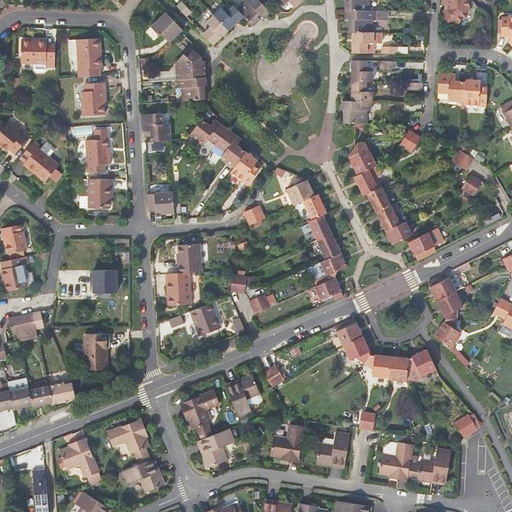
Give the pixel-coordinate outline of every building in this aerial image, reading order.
[(183,0),(178,5),(187,15),(192,10),(183,0)] [(244,0),(237,7),(244,15),(253,24),(263,16),(265,17),(271,11),(260,0),(244,0)] [(346,0),(346,2),(346,9),(348,9),(369,9),(369,0),(346,0)] [(470,13),(470,0),(445,0),(445,4),(448,4),(448,8),(444,12),(456,25),(470,13)] [(222,7),(215,14),(229,29),(244,15),(237,7),(234,4),(226,12),(222,7)] [(377,17),(377,9),(369,9),(348,9),(348,17),(350,17),(350,23),(350,31),(353,31),(372,31),(372,17),(377,17)] [(161,33),(170,42),(182,30),(183,29),(171,16),(166,11),(151,26),(159,34),(161,33)] [(212,25),(204,32),(214,43),(229,29),(215,14),(208,21),(212,25)] [(373,41),(374,31),(372,31),(353,31),(353,43),(353,52),(367,52),(367,41),(373,41)] [(78,58),(80,76),(101,74),(100,66),(103,66),(101,37),(70,40),(71,58),(78,58)] [(55,42),(46,42),(45,38),(21,38),(21,61),(45,62),(45,58),(55,59),(55,42)] [(175,61),(176,78),(177,78),(206,76),(206,63),(202,63),(202,56),(194,48),(187,55),(184,52),(175,61)] [(367,71),(367,59),(353,59),(353,68),(352,80),(366,80),(373,80),(373,71),(367,71)] [(451,98),(464,98),(465,80),(455,80),(456,72),(438,71),(437,90),(451,91),(451,98)] [(476,84),(486,85),(487,73),(476,72),(475,78),(477,78),(476,84)] [(181,87),(182,99),(203,98),(206,98),(205,85),(207,85),(206,76),(177,78),(178,87),(181,87)] [(464,103),(485,104),(486,85),(476,84),(477,78),(475,78),(465,78),(465,80),(464,98),(464,103)] [(366,91),(366,80),(352,80),(352,90),(352,100),(371,101),(372,101),(373,92),(366,91)] [(103,98),(106,98),(105,81),(85,82),(86,90),(82,90),(83,115),(105,113),(104,104),(103,98)] [(371,110),(371,101),(352,100),(343,100),(342,109),(345,109),(345,116),(344,122),(347,123),(355,123),(366,123),(367,110),(371,110)] [(511,101),(502,106),(511,124),(511,101)] [(151,129),(152,140),(153,140),(164,139),(171,138),(168,111),(143,112),(144,123),(144,129),(151,129)] [(211,125),(202,118),(191,134),(213,150),(218,143),(229,129),(215,119),(211,125)] [(5,124),(0,119),(0,143),(7,150),(9,148),(15,152),(29,136),(23,131),(22,133),(8,121),(5,124)] [(108,151),(107,144),(107,137),(106,127),(94,129),(95,138),(86,139),(88,171),(105,169),(105,162),(111,161),(110,151),(108,151)] [(242,138),(229,129),(218,143),(227,150),(222,156),(235,166),(246,151),(237,145),(242,138)] [(410,129),(401,143),(407,147),(416,133),(410,129)] [(412,150),(421,136),(416,133),(407,147),(412,150)] [(46,179),(48,176),(52,180),(59,172),(55,168),(58,164),(37,146),(39,144),(34,140),(19,157),(25,161),(24,164),(34,172),(35,170),(46,179)] [(359,141),(354,147),(349,155),(354,164),(358,173),(376,164),(370,153),(365,141),(359,141)] [(461,148),(457,155),(471,163),(475,157),(461,148)] [(259,168),(254,164),(252,162),(255,158),(246,151),(235,166),(232,170),(249,183),(259,168)] [(453,161),(467,170),(471,163),(457,155),(453,161)] [(382,175),(376,164),(358,173),(355,175),(360,185),(364,194),(368,192),(378,187),(374,179),(382,175)] [(61,173),(59,172),(52,180),(54,181),(61,173)] [(462,188),(468,191),(477,177),(470,174),(462,188)] [(474,195),(483,181),(477,177),(468,191),(474,195)] [(110,185),(113,186),(113,178),(100,178),(89,178),(88,178),(89,194),(83,194),(83,207),(111,206),(111,199),(110,185)] [(308,180),(288,188),(295,203),(306,199),(315,194),(313,191),(308,180)] [(391,205),(381,185),(378,187),(368,192),(373,203),(377,211),(391,205)] [(174,190),(149,192),(151,209),(162,208),(166,208),(166,211),(176,210),(174,190)] [(306,199),(314,217),(323,213),(327,211),(322,201),(319,193),(315,194),(306,199)] [(260,204),(245,211),(248,217),(262,210),(260,204)] [(400,223),(391,205),(377,211),(382,221),(387,230),(400,223)] [(251,224),(265,217),(262,210),(248,217),(251,224)] [(313,226),(319,239),(332,232),(328,223),(323,213),(314,217),(310,219),(302,222),(305,229),(313,226)] [(413,234),(406,221),(400,223),(387,230),(390,238),(393,243),(402,239),(409,242),(416,238),(410,235),(413,234)] [(0,229),(2,236),(4,236),(5,242),(8,253),(24,250),(27,249),(21,224),(0,229)] [(319,239),(327,258),(341,252),(336,241),(332,232),(319,239)] [(435,246),(428,232),(416,238),(409,242),(413,250),(417,259),(426,255),(426,254),(425,251),(426,250),(435,246)] [(200,241),(196,241),(184,242),(180,242),(180,251),(181,262),(178,263),(179,272),(190,271),(202,270),(200,241)] [(343,258),(341,252),(327,258),(321,261),(327,274),(347,265),(343,258)] [(511,252),(503,257),(506,263),(511,260),(511,252)] [(0,268),(2,278),(5,277),(6,283),(8,291),(27,287),(22,265),(27,264),(25,256),(1,261),(3,268),(0,268)] [(118,263),(94,264),(95,287),(118,287),(118,263)] [(192,302),(190,271),(179,272),(167,272),(169,295),(172,295),(173,303),(192,302)] [(247,278),(248,275),(233,273),(231,290),(246,291),(247,285),(247,278)] [(437,281),(435,277),(427,282),(432,292),(436,299),(454,289),(447,275),(437,281)] [(335,277),(316,286),(322,300),(333,295),(334,298),(343,294),(340,286),(335,277)] [(461,305),(454,289),(436,299),(441,309),(445,317),(455,318),(456,308),(461,305)] [(265,293),(251,300),(256,312),(271,306),(265,293)] [(492,311),(498,315),(506,300),(499,297),(492,311)] [(511,326),(511,303),(506,300),(498,315),(504,318),(503,322),(511,326)] [(217,317),(211,302),(191,309),(200,334),(219,326),(215,318),(217,317)] [(45,325),(42,310),(34,312),(37,327),(45,325)] [(21,331),(37,327),(34,312),(17,316),(21,331)] [(183,319),(181,313),(169,318),(171,324),(183,319)] [(13,332),(17,332),(21,331),(17,316),(10,317),(13,332)] [(454,330),(455,318),(445,317),(439,326),(433,335),(450,347),(459,333),(454,330)] [(246,329),(242,320),(235,323),(240,333),(247,330),(246,329)] [(355,320),(336,329),(343,343),(362,334),(358,327),(355,320)] [(22,339),(39,335),(37,327),(21,331),(22,339)] [(112,332),(86,333),(87,369),(108,369),(108,347),(112,347),(112,332)] [(355,356),(364,362),(371,354),(365,343),(362,334),(343,343),(350,358),(355,356)] [(421,373),(436,367),(428,349),(418,354),(408,358),(407,367),(418,368),(420,372),(421,373)] [(373,374),(389,376),(391,356),(381,355),(371,354),(364,362),(373,368),(373,374)] [(389,378),(406,379),(407,372),(407,367),(408,358),(400,357),(391,356),(389,376),(389,378)] [(277,362),(275,363),(274,364),(284,378),(285,376),(277,362)] [(284,378),(274,364),(269,368),(278,381),(284,378)] [(272,385),(278,381),(269,368),(263,371),(272,385)] [(259,393),(252,374),(242,378),(242,380),(226,386),(238,415),(250,411),(248,404),(257,400),(260,396),(258,393),(259,393)] [(242,378),(239,379),(226,384),(226,386),(242,380),(242,378)] [(0,408),(14,406),(10,390),(10,388),(4,389),(2,382),(2,380),(0,380),(0,408)] [(65,380),(49,384),(53,400),(53,402),(67,400),(77,398),(74,383),(73,381),(66,383),(65,380)] [(49,384),(30,388),(33,402),(34,405),(53,400),(49,384)] [(29,385),(10,390),(14,406),(14,407),(33,402),(30,388),(29,385)] [(223,416),(213,389),(194,396),(192,398),(198,415),(201,414),(205,423),(209,421),(220,417),(223,416)] [(463,435),(480,420),(471,410),(465,415),(464,414),(452,424),(463,435)] [(362,411),(359,426),(366,427),(369,412),(362,411)] [(373,429),(375,413),(369,412),(366,427),(373,429)] [(209,421),(213,434),(225,429),(220,417),(209,421)] [(133,451),(146,447),(149,445),(145,436),(147,435),(140,418),(138,419),(129,422),(107,431),(112,444),(124,439),(130,452),(133,451)] [(280,458),(290,460),(298,461),(299,458),(304,425),(289,423),(288,431),(278,429),(273,435),(270,453),(280,455),(280,458)] [(217,450),(215,451),(220,463),(233,457),(228,444),(242,439),(236,425),(225,429),(213,434),(211,434),(217,450)] [(327,461),(345,464),(350,432),(336,430),(333,444),(332,444),(322,442),(319,442),(317,461),(327,463),(327,461)] [(209,435),(215,451),(217,450),(211,434),(209,435)] [(85,476),(98,471),(86,439),(85,437),(77,440),(67,444),(68,447),(59,450),(66,468),(79,463),(85,476)] [(397,443),(392,442),(385,448),(384,454),(382,454),(379,473),(388,474),(388,476),(398,478),(407,480),(407,478),(408,475),(410,463),(412,444),(397,442),(397,443)] [(429,478),(446,481),(448,465),(434,462),(437,448),(422,445),(419,465),(417,476),(417,478),(429,480),(429,478)] [(37,509),(49,509),(44,446),(36,447),(37,469),(34,469),(37,509)] [(133,451),(138,463),(150,458),(146,447),(133,451)] [(158,474),(160,473),(153,457),(151,458),(158,474)] [(144,491),(160,485),(164,484),(160,473),(158,474),(151,458),(150,458),(138,463),(135,464),(123,468),(120,470),(126,483),(139,478),(144,491)] [(419,465),(410,463),(408,475),(417,476),(419,465)] [(107,511),(110,507),(83,490),(75,503),(87,511),(86,511),(107,511)] [(36,499),(27,499),(28,510),(36,510),(36,499)] [(367,511),(369,505),(338,500),(335,511),(367,511)] [(241,511),(237,501),(222,507),(221,505),(212,508),(204,511),(241,511)] [(280,504),(264,501),(261,511),(289,511),(291,503),(280,502),(280,504)] [(318,505),(309,504),(300,502),(300,504),(298,511),(327,511),(328,509),(318,507),(318,505)]
